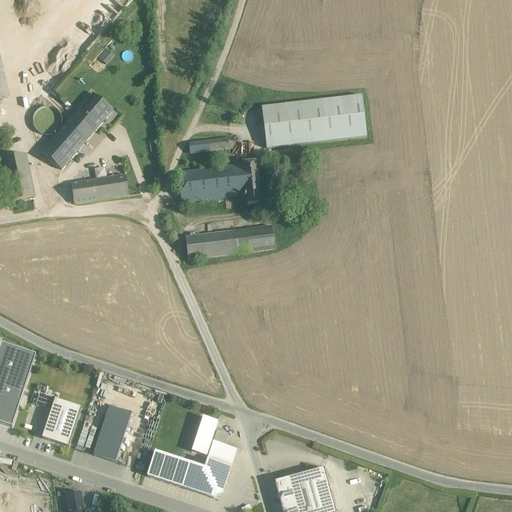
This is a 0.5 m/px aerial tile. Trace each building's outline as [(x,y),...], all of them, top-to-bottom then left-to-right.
[(106,65),(108,62),(109,62),(114,56),(107,50),(99,59),(106,65)] [(78,113),(98,130),(113,113),(93,95),(78,113)] [(261,109),(266,150),(267,150),(366,138),(361,98),(261,109)] [(56,133),(58,132),(58,131),(60,129),(61,127),(62,124),(62,121),(61,119),(60,116),(59,113),(57,111),(54,109),(51,108),(49,108),(46,108),(44,108),(42,109),(39,110),(37,112),(36,114),(34,116),(33,119),(33,122),(33,125),(34,128),(35,131),(37,133),(40,135),(42,136),(45,137),(48,137),(51,136),(54,135),(56,133)] [(78,113),(52,142),(42,154),(62,172),(98,130),(78,113)] [(191,155),(217,152),(218,152),(232,150),(230,140),(190,145),(191,155)] [(1,161),(9,195),(11,204),(35,199),(26,156),(1,161)] [(243,166),(247,206),(262,205),(257,164),(243,166)] [(243,167),(235,167),(234,167),(178,174),(182,203),(246,196),(243,167)] [(126,177),(105,180),(94,182),(97,201),(129,197),(126,177)] [(72,185),(72,191),(75,205),(97,201),(94,182),(72,185)] [(271,228),(244,231),(236,232),(239,256),(274,251),(271,228)] [(236,232),(231,233),(186,239),(189,262),(239,256),(236,232)] [(1,346),(0,349),(0,425),(12,429),(36,357),(1,346)] [(43,440),(69,448),(81,409),(55,401),(43,440)] [(109,409),(94,457),(116,464),(121,447),(121,446),(122,446),(132,416),(109,409)] [(218,423),(203,418),(191,453),(206,458),(218,423)] [(214,442),(222,445),(225,446),(228,435),(217,432),(214,442)] [(230,470),(234,459),(237,451),(213,443),(207,463),(230,470)] [(201,469),(204,458),(186,452),(183,463),(201,469)] [(213,500),(219,497),(222,495),(231,471),(207,463),(204,471),(155,454),(147,478),(213,500)] [(288,480),(296,508),(296,511),(335,511),(324,470),(288,480)] [(275,484),(277,493),(278,497),(276,501),(280,503),(282,511),(296,511),(288,480),(275,484)] [(83,511),(81,495),(66,498),(66,500),(68,511),(83,511)]
